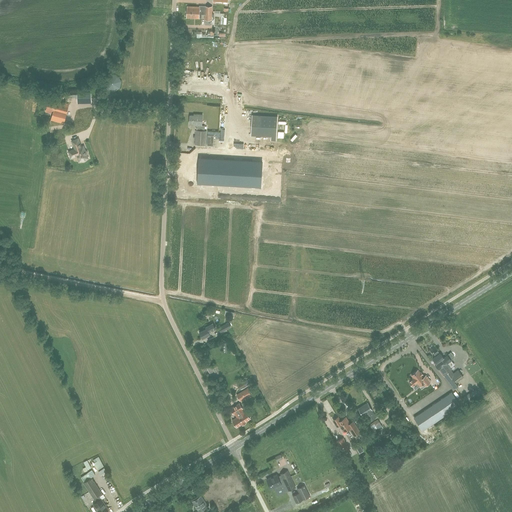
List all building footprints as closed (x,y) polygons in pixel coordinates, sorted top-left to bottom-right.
[(199,6),(199,7),(187,7),(187,11),(187,18),(199,18),(201,18),(202,15),(205,15),(205,20),(211,20),(211,13),(212,7),(206,7),(206,6),(199,6)] [(120,84),(120,83),(120,82),(120,81),(120,80),(119,79),(119,78),(118,78),(118,77),(117,77),(116,76),(115,76),(114,76),(113,75),(112,75),(111,76),(110,76),(109,76),(108,76),(108,77),(107,77),(107,78),(106,78),(106,79),(105,80),(105,81),(105,82),(104,83),(104,84),(105,85),(105,86),(105,87),(106,87),(106,88),(106,89),(107,89),(107,90),(108,90),(109,91),(110,91),(111,91),(112,91),(113,91),(114,91),(115,91),(116,91),(116,90),(117,90),(118,90),(118,89),(119,89),(119,88),(119,87),(120,87),(120,86),(120,85),(120,84)] [(92,92),(77,92),(77,89),(69,90),(68,98),(77,98),(77,103),(92,103),(92,92)] [(64,124),(69,104),(49,99),(46,112),(53,114),(51,120),(64,124)] [(205,145),(206,131),(204,131),(204,126),(202,126),(202,115),(194,114),(193,116),(190,115),(189,124),(194,124),(193,125),(196,126),(195,144),(205,145)] [(277,116),(252,115),(251,135),(271,136),(271,140),(276,141),(277,116)] [(85,160),(86,159),(88,158),(83,146),(81,147),(78,139),(72,141),(74,148),(68,151),(71,159),(78,156),(79,162),(81,161),(82,161),(84,161),(85,160)] [(200,184),(201,184),(261,187),(262,162),(206,159),(205,163),(201,163),(200,184)] [(199,333),(202,338),(210,335),(208,333),(215,329),(213,324),(206,328),(206,329),(199,333)] [(228,324),(219,329),(221,333),(230,328),(228,324)] [(444,376),(444,375),(451,370),(452,369),(447,363),(454,357),(451,353),(443,358),(440,353),(439,354),(438,351),(434,354),(436,357),(433,359),(436,364),(435,365),(444,376)] [(210,376),(216,374),(212,366),(210,367),(208,368),(207,369),(210,376)] [(418,370),(411,375),(413,378),(412,379),(409,381),(409,382),(413,386),(415,384),(416,384),(417,382),(418,382),(419,383),(421,385),(423,383),(425,386),(430,381),(426,376),(424,378),(422,375),(423,375),(421,372),(420,373),(418,370)] [(451,370),(444,375),(454,389),(458,386),(455,383),(463,377),(458,370),(454,374),(451,370)] [(241,391),(249,387),(246,381),(239,385),(241,391)] [(240,401),(252,394),(248,388),(239,394),(238,391),(237,392),(234,387),(226,391),(231,399),(237,395),(240,401)] [(414,418),(423,430),(460,405),(452,392),(414,418)] [(243,409),(241,405),(239,403),(231,409),(234,414),(235,414),(237,417),(232,420),(237,427),(242,424),(242,425),(244,424),(246,423),(245,422),(250,419),(246,412),(244,413),(242,409),(243,409)] [(370,420),(376,417),(372,411),(367,403),(358,409),(363,416),(366,414),(370,420)] [(344,432),(349,428),(354,436),(360,432),(353,421),(350,423),(346,417),(340,421),(338,417),(333,420),(337,427),(340,425),(344,432)] [(374,431),(378,429),(382,426),(378,420),(370,425),(374,431)] [(343,438),(337,441),(343,453),(349,450),(343,438)] [(84,482),(92,477),(95,476),(92,470),(81,477),(84,482)] [(288,491),(295,487),(287,471),(281,474),(283,479),(279,480),(277,474),(266,479),(271,490),(282,484),(285,483),(288,491)] [(105,511),(108,510),(101,499),(100,497),(103,495),(92,477),(84,482),(96,503),(93,505),(97,511),(105,511)] [(301,503),(300,504),(302,507),(310,504),(313,502),(311,498),(308,500),(304,502),(303,499),(310,496),(304,485),(296,488),(298,493),(292,496),(296,503),(300,501),(301,503)] [(196,511),(198,511),(207,507),(201,496),(191,503),(196,511)]
